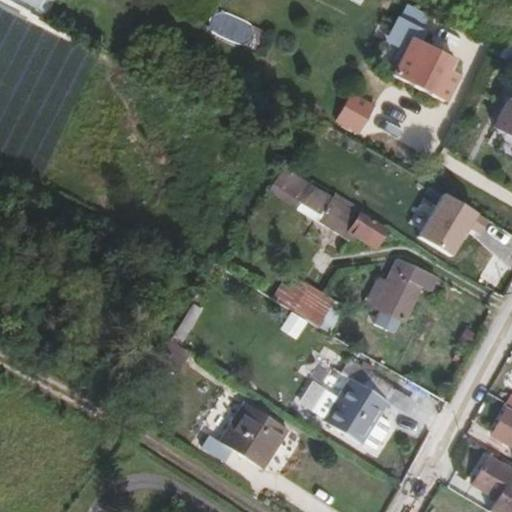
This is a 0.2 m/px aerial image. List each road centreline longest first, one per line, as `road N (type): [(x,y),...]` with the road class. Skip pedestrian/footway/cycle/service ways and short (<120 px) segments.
road 1 (unknown): [(0,352),(259,511)]
road 2 (residential): [(511,308),(399,511)]
